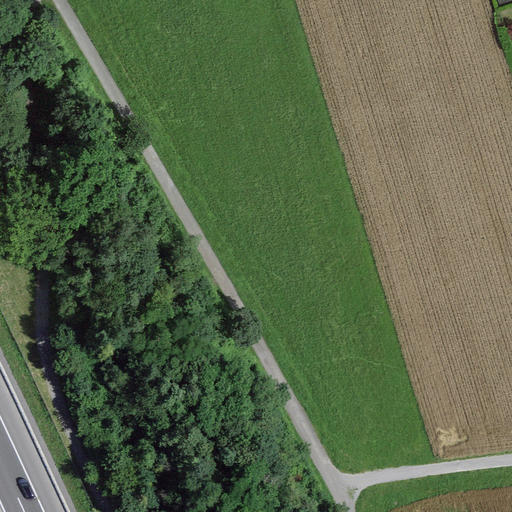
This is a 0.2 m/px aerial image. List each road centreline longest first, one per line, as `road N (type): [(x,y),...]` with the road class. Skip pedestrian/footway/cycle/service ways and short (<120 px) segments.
road 1 (track): [(57,0),(271,365),(347,511)]
road 2 (track): [(111,511),(47,364),(42,198),(12,0)]
road 3 (track): [(336,486),(511,458)]
